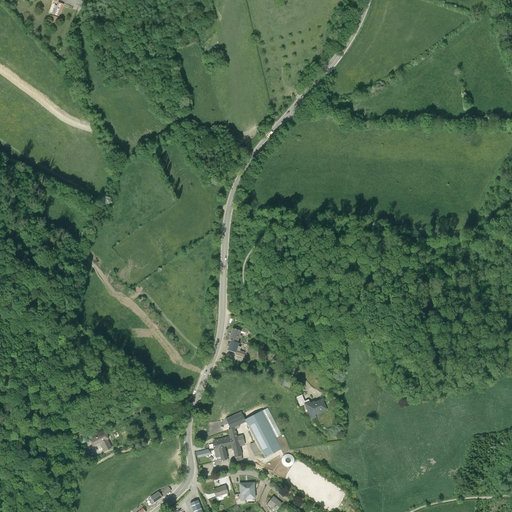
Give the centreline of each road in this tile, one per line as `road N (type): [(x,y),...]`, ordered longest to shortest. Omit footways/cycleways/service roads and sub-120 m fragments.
road 1 (secondary): [(188,479),(187,424),(221,330),(235,186),(339,54),(367,0)]
road 2 (track): [(236,312),(244,262),(276,223),(470,237),(511,209)]
road 3 (track): [(0,377),(28,385),(45,409),(34,448),(50,489)]
road 4 (residential): [(197,484),(247,472),(310,511)]
